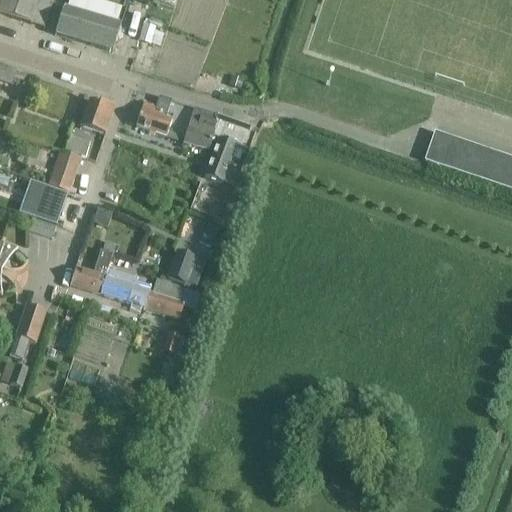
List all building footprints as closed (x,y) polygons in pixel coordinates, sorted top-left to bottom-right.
[(0,0),(0,16),(44,30),(53,0),(0,0)] [(112,54),(118,34),(120,27),(63,9),(54,37),(112,54)] [(144,28),(138,45),(149,48),(154,34),(155,31),(144,28)] [(0,83),(11,87),(13,81),(15,73),(0,67),(0,83)] [(15,73),(13,81),(22,84),(24,76),(15,73)] [(230,80),(227,89),(239,93),(242,84),(230,80)] [(166,140),(171,124),(164,121),(171,103),(159,100),(155,109),(143,105),(135,129),(166,140)] [(105,139),(114,112),(88,103),(79,129),(105,139)] [(194,111),(188,131),(205,136),(209,123),(216,126),(219,118),(194,111)] [(252,130),(219,118),(216,126),(212,140),(218,142),(204,180),(221,186),(232,159),(237,149),(244,152),(245,152),(252,130)] [(266,119),(259,121),(261,129),(268,127),(266,119)] [(205,136),(188,131),(183,146),(208,153),(212,140),(216,126),(209,123),(205,136)] [(511,160),(437,134),(426,164),(511,193),(511,160)] [(69,140),(65,155),(85,161),(89,146),(69,140)] [(237,149),(232,159),(239,162),(244,152),(237,149)] [(67,195),(79,160),(60,154),(48,188),(67,195)] [(56,225),(65,200),(41,191),(32,216),(56,225)] [(51,241),(55,230),(31,222),(28,233),(51,241)] [(209,248),(217,230),(208,226),(201,245),(209,248)] [(75,271),(69,288),(99,297),(107,272),(114,247),(103,243),(92,276),(75,271)] [(194,290),(204,264),(194,260),(191,269),(174,263),(167,280),(184,286),(183,290),(187,291),(188,288),(194,290)] [(137,280),(107,272),(99,297),(144,312),(149,294),(134,289),(137,280)] [(149,294),(144,312),(179,322),(183,310),(177,308),(182,290),(157,282),(153,295),(149,294)] [(15,340),(27,344),(34,347),(45,315),(26,309),(15,340)] [(174,357),(179,340),(167,336),(162,354),(174,357)] [(15,340),(9,359),(21,363),(27,344),(15,340)] [(20,390),(26,372),(16,368),(10,387),(20,390)]
